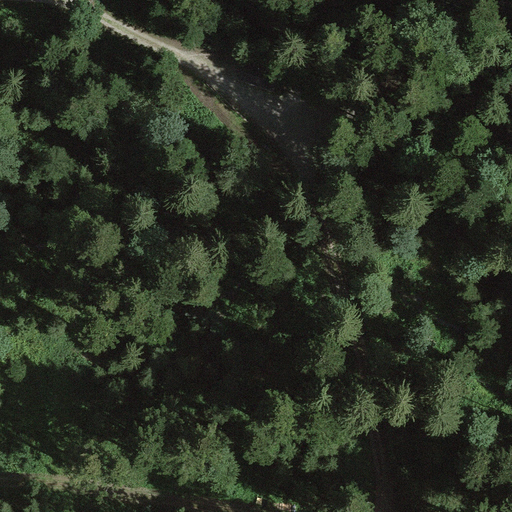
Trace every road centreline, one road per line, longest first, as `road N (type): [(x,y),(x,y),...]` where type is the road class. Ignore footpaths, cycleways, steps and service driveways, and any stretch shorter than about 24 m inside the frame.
road 1 (track): [(66,0),(116,20),(260,105),(292,137),(391,511)]
road 2 (track): [(66,0),(511,0)]
road 3 (track): [(0,487),(49,486),(240,511)]
